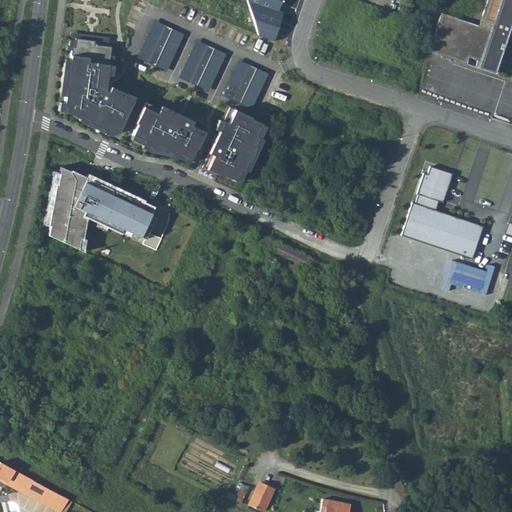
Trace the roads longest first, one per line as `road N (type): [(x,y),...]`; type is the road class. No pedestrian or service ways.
road 1 (residential): [(25,118),(366,259),(418,107)]
road 2 (residential): [(310,0),(299,31),(302,60),(418,107)]
road 3 (residential): [(0,243),(25,118)]
